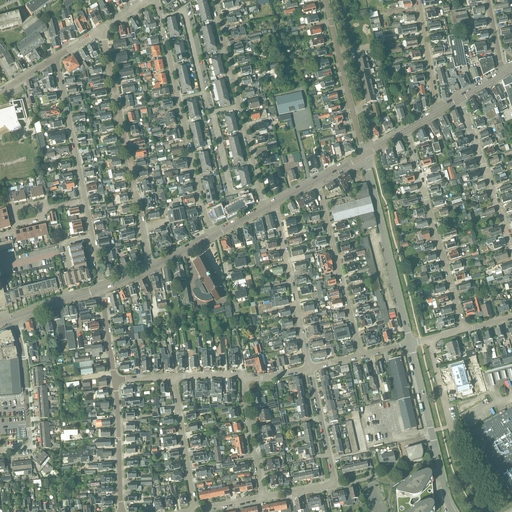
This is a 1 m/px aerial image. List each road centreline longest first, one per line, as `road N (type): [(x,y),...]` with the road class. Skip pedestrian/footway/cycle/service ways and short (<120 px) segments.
road 1 (residential): [(150,268),(102,29)]
road 2 (residential): [(216,235),(202,208),(156,0)]
road 3 (residential): [(263,209),(214,0)]
road 4 (residential): [(463,330),(406,130)]
road 5 (residential): [(410,344),(363,155)]
road 6 (residential): [(263,498),(333,484),(309,368)]
road 7 (residential): [(360,355),(316,181)]
road 8 (residential): [(451,511),(410,344)]
road 9 (residential): [(309,368),(272,204)]
road 10 (residential): [(363,155),(325,0)]
road 11 (residential): [(460,99),(511,246)]
road 12 (residential): [(84,200),(56,57)]
road 13 (residential): [(194,511),(173,377)]
road 14 (residential): [(121,511),(115,379)]
road 15 (residential): [(263,498),(245,376)]
